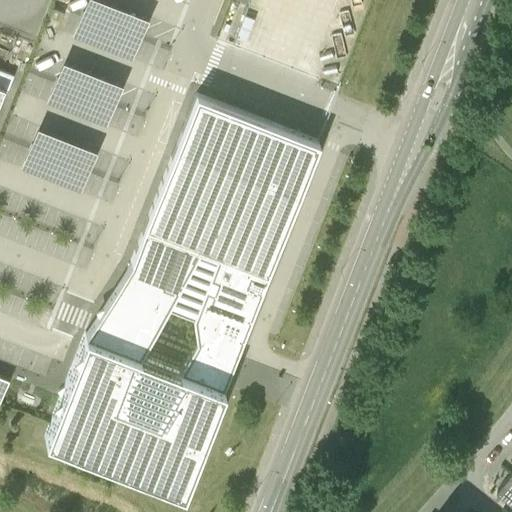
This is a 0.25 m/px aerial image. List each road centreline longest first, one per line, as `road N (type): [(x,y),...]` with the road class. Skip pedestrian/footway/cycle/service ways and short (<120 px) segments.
road 1 (tertiary): [(270,511),(475,0)]
road 2 (unknown): [(145,152),(11,97)]
road 3 (unknown): [(169,83),(37,28)]
road 4 (unknown): [(122,220),(0,170)]
